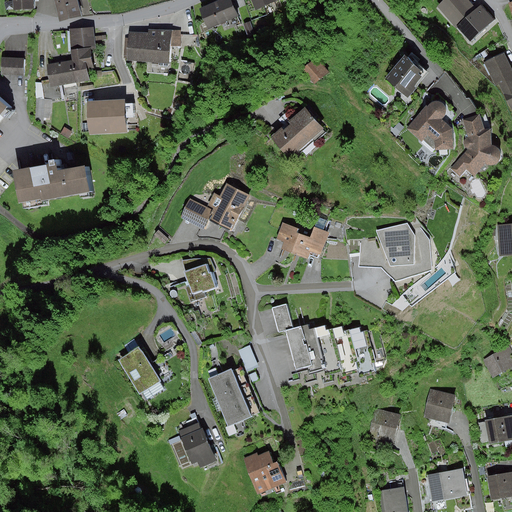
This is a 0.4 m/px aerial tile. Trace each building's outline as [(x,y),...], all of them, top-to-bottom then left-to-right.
[(40,0),(4,0),(4,10),(41,11),(40,0)] [(84,18),(77,0),(54,0),(59,22),(84,18)] [(235,0),(228,0),(207,10),(216,30),(244,17),(235,0)] [(287,0),(250,0),(256,14),(288,1),(287,0)] [(477,8),(470,0),(444,0),(437,6),(468,45),(498,20),(483,3),(477,8)] [(250,22),(243,24),(247,37),(254,35),(250,22)] [(97,48),(95,29),(75,30),(76,50),(97,48)] [(153,34),(132,33),(130,62),(175,65),(177,32),(153,31),(153,34)] [(78,60),(52,64),(55,86),(56,88),(61,87),(96,81),(94,66),(100,65),(97,48),(76,50),(78,60)] [(405,55),(384,79),(407,99),(417,88),(415,87),(427,72),(417,63),(419,60),(411,53),(408,57),(405,55)] [(511,58),(509,53),(487,64),(511,112),(511,58)] [(28,59),(6,59),(6,76),(28,76),(28,59)] [(332,73),(321,59),(307,71),(319,85),(332,73)] [(55,86),(48,88),(49,101),(55,101),(63,99),(61,87),(56,88),(55,86)] [(0,121),(12,108),(0,98),(0,121)] [(132,98),(94,100),(96,134),(134,132),(132,98)] [(49,101),(40,100),(39,116),(53,117),(55,101),(49,101)] [(426,105),(407,129),(421,142),(432,152),(435,150),(453,149),(452,129),(442,119),(445,115),(446,113),(446,111),(446,109),(445,106),(444,105),(442,103),(439,102),(438,101),(435,101),(433,101),(431,102),(428,106),(426,105)] [(282,128),(269,138),(288,162),(325,131),(306,108),(289,121),(291,124),(284,130),(282,128)] [(467,149),(449,169),(459,178),(466,172),(474,177),(485,165),(488,165),(490,166),(492,166),(494,165),(496,164),(498,163),(499,160),(500,158),(501,156),(501,153),(500,151),(499,149),(498,147),(496,146),(494,146),(491,145),(491,129),(484,129),(479,114),(463,120),(468,137),(466,138),(465,139),(464,141),(464,143),(464,145),(465,147),(467,149)] [(389,130),(396,138),(404,128),(399,123),(394,129),(391,127),(389,130)] [(75,131),(66,127),(62,133),(71,138),(75,131)] [(61,164),(17,174),(23,206),(45,202),(46,204),(96,195),(90,167),(64,172),(61,164)] [(208,207),(190,201),(180,220),(206,231),(210,224),(231,233),(250,198),(227,186),(219,197),(214,195),(208,207)] [(383,235),(365,239),(363,266),(385,266),(400,280),(438,270),(435,239),(423,220),(381,230),(383,235)] [(299,231),(275,222),(269,238),(284,244),(281,251),(308,262),(311,255),(321,258),(330,235),(314,228),(310,238),(297,235),(299,231)] [(511,226),(498,227),(500,260),(511,258),(511,226)] [(158,230),(154,235),(164,244),(169,239),(158,230)] [(210,265),(185,274),(192,297),(219,289),(210,265)] [(287,331),(292,329),(286,305),(271,309),(278,333),(287,331)] [(292,329),(287,331),(298,373),(308,371),(309,376),(326,371),(314,329),(310,330),(309,325),(292,329)] [(326,326),(314,329),(326,371),(327,376),(341,372),(338,361),(342,361),(334,329),(327,330),(326,326)] [(343,327),(334,329),(342,361),(338,361),(341,372),(342,374),(360,370),(351,330),(344,331),(343,327)] [(360,327),(351,330),(360,370),(361,374),(375,371),(366,331),(361,332),(360,327)] [(376,346),(378,357),(387,355),(385,344),(376,346)] [(250,346),(238,351),(248,372),(259,367),(250,346)] [(140,349),(119,363),(141,397),(161,383),(140,349)] [(511,354),(509,349),(484,362),(494,380),(511,370),(511,354)] [(239,385),(232,368),(209,378),(216,395),(239,385)] [(246,401),(239,385),(216,395),(222,411),(246,401)] [(458,396),(432,389),(424,418),(451,425),(458,396)] [(253,418),(246,401),(222,411),(229,428),(253,418)] [(402,417),(376,410),(368,439),(394,445),(402,417)] [(511,416),(481,423),(487,448),(511,442),(511,416)] [(204,430),(182,440),(187,453),(195,469),(218,462),(209,443),(204,430)] [(258,454),(245,460),(259,498),(287,485),(277,463),(274,465),(270,452),(259,457),(258,454)] [(464,470),(428,478),(433,504),(470,497),(464,470)] [(511,472),(487,476),(491,500),(511,497),(511,472)] [(409,511),(405,489),(383,493),(385,511),(409,511)]
